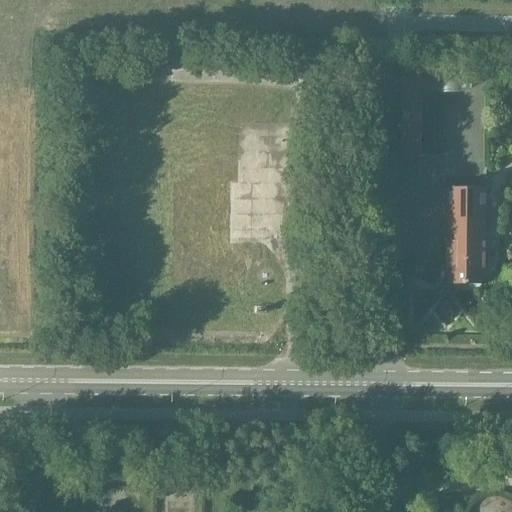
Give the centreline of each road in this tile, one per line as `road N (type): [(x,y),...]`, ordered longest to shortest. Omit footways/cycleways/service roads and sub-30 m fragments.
road 1 (primary): [(511,379),(0,373)]
road 2 (primary): [(0,387),(511,392)]
